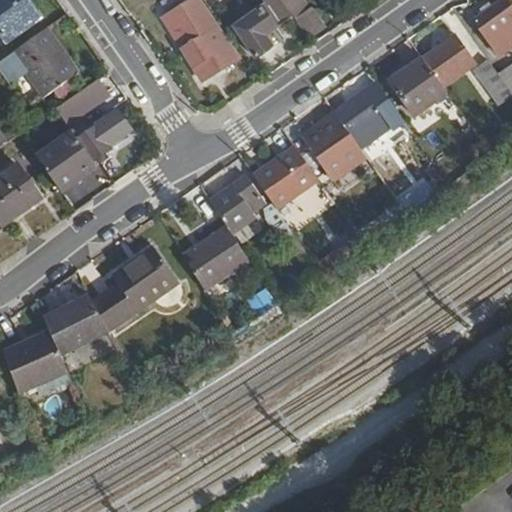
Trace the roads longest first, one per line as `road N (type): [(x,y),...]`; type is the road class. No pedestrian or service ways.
road 1 (track): [(236,511),(311,475),(511,344)]
road 2 (residential): [(196,156),(426,0)]
road 3 (residential): [(0,290),(196,156)]
road 4 (residential): [(88,0),(196,156)]
